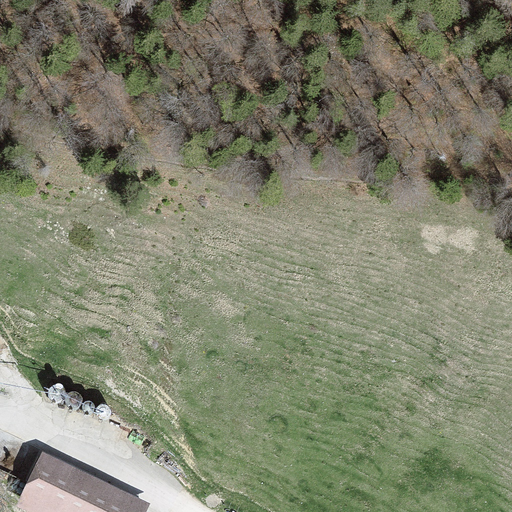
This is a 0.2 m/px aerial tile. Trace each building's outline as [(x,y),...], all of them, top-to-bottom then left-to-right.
[(49,394),(50,397),(52,399),(54,401),(57,401),(60,401),(62,400),(65,398),(66,395),(66,392),(66,389),(64,387),(62,385),(59,384),(56,384),(53,384),(51,386),(49,389),(48,391),(49,394)] [(65,403),(66,405),(68,408),(70,409),(73,410),(76,409),(79,408),(81,406),(82,403),(82,400),(82,398),(80,395),(78,393),(75,392),(72,392),(70,393),(67,395),(65,397),(65,400),(65,403)] [(84,411),(85,412),(87,413),(89,413),(91,412),(92,411),(93,409),(94,407),(94,405),(93,403),(91,402),(89,401),(88,401),(86,401),(84,402),(83,404),(82,406),(82,408),(83,409),(84,411)] [(99,416),(101,417),(103,417),(105,417),(106,417),(108,415),(109,414),(109,412),(109,410),(108,408),(107,407),(105,406),(103,406),(101,406),(99,407),(98,408),(98,410),(97,412),(98,414),(99,416)] [(42,453),(18,504),(34,511),(145,511),(150,503),(42,453)]
